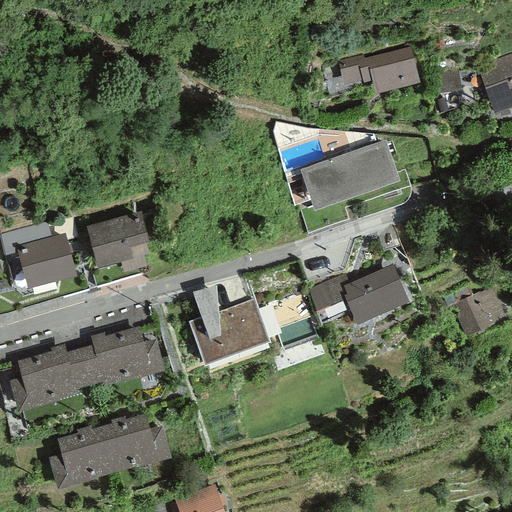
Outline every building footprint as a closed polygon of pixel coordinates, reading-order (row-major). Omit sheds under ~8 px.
[(419,82),(410,47),(363,59),(362,56),(338,62),(344,85),(363,80),(363,83),(371,81),(374,94),(419,82)] [(511,52),(477,66),(494,114),(511,106),(511,52)] [(300,170),(314,211),(399,182),(385,141),(300,170)] [(86,226),(97,268),(133,259),(130,248),(149,243),(142,212),(86,226)] [(19,256),(28,289),(76,277),(65,234),(50,238),(46,223),(0,234),(0,240),(5,260),(19,256)] [(409,303),(393,265),(349,284),(343,286),(347,295),(343,296),(345,300),(356,326),(409,303)] [(345,274),(308,289),(317,311),(345,300),(343,296),(347,295),(343,286),(349,284),(345,274)] [(217,287),(192,293),(201,319),(218,313),(217,287)] [(456,316),(467,338),(507,318),(491,287),(456,305),(460,314),(456,316)] [(189,323),(204,367),(270,342),(253,301),(218,313),(201,319),(189,323)] [(105,333),(90,337),(93,346),(102,382),(104,388),(164,372),(155,339),(144,342),(139,327),(106,336),(105,333)] [(67,352),(64,344),(50,348),(51,352),(17,361),(21,378),(9,381),(18,412),(78,395),(76,389),(67,352)] [(93,346),(67,352),(76,389),(102,382),(93,346)] [(112,424),(102,427),(116,472),(156,460),(157,463),(171,460),(161,426),(149,429),(145,415),(125,421),(124,416),(111,420),(112,424)] [(116,472),(102,427),(91,430),(90,426),(77,430),(78,433),(57,439),(61,453),(48,457),(58,489),(116,472)] [(170,505),(172,511),(223,511),(214,486),(174,499),(176,503),(170,505)]
